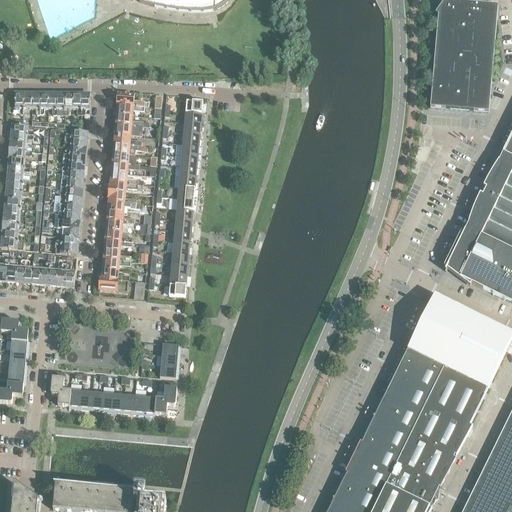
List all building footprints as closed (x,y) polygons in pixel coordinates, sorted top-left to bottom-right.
[(140,3),(140,4),(152,7),(159,8),(172,11),(183,12),(189,13),(197,13),(201,13),(208,12),(213,11),(216,11),(219,9),(224,6),(228,3),(230,1),(230,0),(141,0),(142,3),(140,3)] [(431,110),(490,115),(491,100),(493,101),(494,95),(492,94),(499,8),(449,4),(447,3),(447,2),(447,1),(436,17),(437,17),(439,18),(431,110)] [(24,117),(24,95),(16,95),(16,111),(20,111),(20,117),(21,117),(24,117)] [(24,95),(24,117),(27,117),(28,116),(28,111),(32,111),(32,95),(24,95)] [(41,95),(32,95),(32,111),(37,111),(37,117),(38,118),(41,117),(41,95)] [(41,95),(41,117),(44,117),(45,116),(45,111),(49,111),(49,95),(41,95)] [(49,95),(49,111),(53,111),(53,117),(54,118),(57,118),(58,117),(58,112),(57,112),(57,96),(49,95)] [(146,110),(146,105),(134,104),(135,96),(128,95),(128,96),(118,96),(117,107),(118,107),(146,110)] [(65,96),(65,117),(68,117),(69,116),(69,112),(73,112),(73,96),(65,96)] [(82,96),(73,96),(73,112),(78,112),(78,116),(79,117),(82,117),(82,96)] [(82,96),(82,117),(84,117),(85,116),(85,112),(90,112),(90,97),(91,97),(91,96),(82,96)] [(186,114),(202,116),(203,105),(187,103),(186,114)] [(146,110),(118,107),(117,117),(134,118),(134,113),(145,114),(146,110)] [(202,116),(186,114),(185,125),(201,126),(202,116)] [(117,117),(116,126),(143,129),(144,124),(133,123),(134,118),(117,117)] [(185,125),(184,136),(200,137),(201,126),(185,125)] [(116,126),(115,136),(132,138),(132,133),(143,134),(143,129),(116,126)] [(12,136),(34,138),(34,135),(33,134),(28,133),(28,129),(12,128),(12,136)] [(72,133),(72,137),(67,136),(65,138),(65,141),(88,143),(88,135),(72,133)] [(34,138),(12,136),(11,144),(27,146),(28,142),(32,142),(34,141),(34,138)] [(115,136),(115,146),(146,149),(146,148),(146,144),(142,144),(131,143),(132,138),(115,136)] [(184,136),(183,147),(199,148),(200,137),(184,136)] [(511,139),(504,156),(503,155),(463,238),(464,239),(449,269),(471,285),(511,305),(511,139)] [(88,143),(65,141),(65,144),(71,145),(70,150),(87,151),(88,143)] [(27,146),(11,144),(10,152),(32,154),(33,151),(32,150),(27,150),(27,146)] [(146,149),(115,146),(114,156),(135,158),(136,153),(141,153),(145,153),(146,149)] [(199,148),(183,147),(182,157),(198,159),(199,148)] [(64,153),(64,157),(86,159),(87,151),(70,150),(70,154),(64,153)] [(10,152),(10,161),(26,162),(26,158),(31,159),(32,158),(32,154),(10,152)] [(135,162),(135,158),(114,156),(113,165),(140,168),(140,163),(135,162)] [(64,157),(63,166),(69,166),(85,167),(86,159),(64,157)] [(182,157),(181,168),(197,170),(198,159),(182,157)] [(10,161),(9,169),(31,171),(31,168),(30,166),(25,166),(26,162),(10,161)] [(135,167),(113,165),(112,175),(128,176),(129,172),(139,173),(140,172),(140,168),(135,167)] [(63,170),(62,174),(85,176),(85,167),(69,166),(69,170),(64,169),(63,170)] [(181,168),(180,179),(196,181),(197,170),(181,168)] [(31,171),(9,169),(8,177),(25,179),(25,175),(29,175),(31,174),(31,171)] [(85,176),(62,174),(62,182),(84,184),(85,176)] [(128,176),(112,175),(111,185),(143,187),(143,183),(128,181),(128,176)] [(8,177),(7,185),(29,187),(30,184),(29,183),(24,182),(25,179),(8,177)] [(196,181),(180,179),(175,179),(174,189),(179,190),(195,191),(196,181)] [(83,192),(84,184),(62,182),(61,190),(67,190),(67,191),(83,192)] [(7,185),(7,193),(29,195),(29,187),(7,185)] [(143,187),(111,185),(111,188),(110,188),(109,194),(127,196),(127,191),(142,192),(143,187)] [(61,190),(60,198),(82,200),(83,192),(67,191),(61,190)] [(179,190),(178,201),(194,202),(195,191),(179,190)] [(7,193),(6,202),(22,203),(22,199),(27,199),(28,198),(29,195),(7,193)] [(127,196),(109,194),(109,200),(110,200),(109,204),(138,206),(138,202),(126,201),(127,196)] [(82,200),(60,198),(60,202),(61,203),(66,204),(65,207),(82,208),(82,200)] [(194,202),(178,201),(177,212),(194,213),(194,202)] [(22,203),(6,202),(5,210),(27,211),(33,212),(34,208),(22,207),(22,203)] [(138,206),(109,204),(109,214),(125,215),(125,211),(138,212),(138,210),(137,210),(138,206)] [(82,208),(65,207),(59,206),(59,215),(81,217),(82,208)] [(27,211),(5,210),(4,218),(26,220),(26,216),(27,215),(27,211)] [(194,213),(177,212),(176,222),(193,224),(194,213)] [(125,215),(109,214),(108,223),(139,226),(139,222),(124,220),(125,215)] [(59,215),(58,223),(80,225),(81,217),(59,215)] [(26,220),(4,218),(4,226),(26,228),(26,225),(25,224),(26,220)] [(193,224),(176,222),(175,233),(192,235),(193,224)] [(58,223),(57,231),(79,233),(80,225),(58,223)] [(139,226),(108,223),(107,233),(123,234),(124,230),(134,231),(134,230),(138,230),(139,226)] [(4,226),(3,234),(19,236),(19,232),(24,232),(26,231),(26,228),(4,226)] [(79,233),(57,231),(57,234),(58,235),(63,236),(63,239),(79,241),(79,233)] [(123,234),(107,233),(106,243),(134,245),(135,241),(123,239),(123,234)] [(175,233),(174,244),(191,246),(192,235),(175,233)] [(19,236),(3,234),(2,242),(24,244),(25,241),(24,240),(19,239),(19,236)] [(56,244),(56,247),(78,249),(79,241),(63,239),(62,243),(57,243),(56,244)] [(24,244),(2,242),(1,251),(17,252),(17,253),(18,248),(23,249),(24,247),(24,244)] [(106,243),(105,252),(121,254),(122,249),(134,250),(134,245),(106,243)] [(174,244),(173,255),(190,257),(191,246),(174,244)] [(149,247),(140,246),(139,250),(139,253),(149,254),(149,247)] [(78,249),(56,247),(56,250),(57,252),(56,256),(77,258),(78,249)] [(105,252),(104,262),(131,264),(132,260),(121,259),(121,254),(105,252)] [(173,255),(172,266),(189,267),(190,257),(173,255)] [(0,283),(8,284),(10,262),(7,262),(6,262),(5,268),(0,267),(0,283)] [(13,262),(10,262),(8,284),(16,285),(17,269),(14,268),(14,263),(13,262)] [(131,264),(104,262),(103,272),(120,273),(120,268),(131,269),(135,269),(135,265),(131,265),(131,264)] [(21,269),(17,269),(16,285),(24,286),(26,263),(23,263),(22,264),(21,269)] [(29,264),(26,263),(24,286),(32,286),(33,270),(30,269),(30,265),(29,264)] [(33,270),(32,286),(40,287),(42,270),(42,267),(38,267),(39,266),(37,264),(34,264),(33,270)] [(46,271),(42,270),(40,287),(49,288),(51,265),(48,265),(46,267),(46,271)] [(51,265),(49,288),(57,289),(58,272),(54,272),(55,267),(53,266),(51,265)] [(189,267),(172,266),(171,277),(188,278),(189,267)] [(58,272),(57,289),(65,290),(67,267),(64,267),(63,267),(62,272),(58,272)] [(76,274),(75,274),(70,274),(71,268),(70,267),(67,267),(65,290),(74,290),(76,274)] [(103,272),(103,281),(129,284),(130,281),(130,279),(119,278),(120,273),(103,272)] [(171,277),(170,288),(187,289),(188,278),(171,277)] [(129,284),(103,281),(101,281),(100,292),(117,294),(118,288),(129,289),(129,284)] [(187,289),(170,288),(169,298),(186,300),(187,289)] [(408,352),(448,372),(488,391),(511,342),(511,335),(454,307),(435,298),(408,352)] [(12,343),(28,344),(29,338),(29,333),(22,332),(19,332),(20,326),(20,325),(19,324),(18,324),(0,321),(0,334),(13,335),(12,343)] [(12,343),(11,353),(29,355),(30,349),(28,347),(28,344),(12,343)] [(162,358),(178,359),(179,356),(181,355),(181,348),(163,347),(162,358)] [(379,511),(448,372),(408,352),(362,447),(329,511),(379,511)] [(29,355),(11,353),(10,364),(26,366),(26,362),(29,361),(29,355)] [(161,369),(177,371),(179,371),(180,365),(178,363),(178,359),(162,358),(161,369)] [(10,364),(9,375),(27,376),(28,371),(26,369),(26,366),(10,364)] [(177,371),(161,369),(160,380),(178,382),(179,375),(177,373),(177,371)] [(448,372),(379,511),(428,511),(488,391),(448,372)] [(80,412),(82,394),(64,392),(65,375),(65,374),(53,373),(51,395),(51,396),(52,396),(52,397),(53,397),(59,398),(59,401),(58,408),(73,409),(74,411),(80,412)] [(27,382),(27,376),(9,375),(8,386),(24,387),(24,384),(27,382)] [(146,400),(145,418),(150,418),(153,416),(167,418),(168,408),(176,408),(178,385),(166,384),(164,401),(146,400)] [(23,398),(24,387),(8,386),(8,393),(0,392),(0,404),(11,405),(12,405),(12,404),(13,404),(13,397),(17,398),(23,398)] [(82,394),(80,412),(86,412),(88,410),(91,411),(92,395),(82,394)] [(103,396),(92,395),(91,411),(94,411),(96,413),(102,414),(103,396)] [(103,396),(102,414),(107,414),(110,412),(113,413),(114,397),(103,396)] [(125,398),(114,397),(113,413),(116,413),(117,415),(123,416),(125,398)] [(125,398),(123,416),(129,416),(131,414),(134,415),(136,399),(125,398)] [(146,400),(136,399),(134,415),(137,415),(139,417),(145,418),(146,400)] [(511,511),(511,414),(464,511),(511,511)] [(39,502),(15,485),(12,511),(40,511),(41,503),(39,503),(39,502)] [(166,511),(167,505),(146,503),(147,495),(56,487),(53,511),(166,511)]
